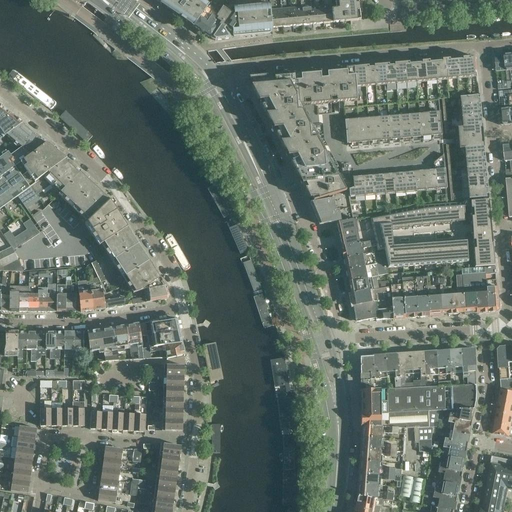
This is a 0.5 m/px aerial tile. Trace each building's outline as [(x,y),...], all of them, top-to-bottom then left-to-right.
[(161,0),(159,3),(172,11),(180,0),(161,0)] [(180,0),(172,11),(177,15),(193,26),(208,5),(202,0),(180,0)] [(331,9),(333,22),(361,20),(358,0),(337,0),(339,8),(333,9),(331,9)] [(193,26),(210,38),(221,23),(215,19),(220,11),(209,3),(208,5),(193,26)] [(233,37),(269,34),(270,34),(269,32),(272,32),(270,4),(233,7),(234,15),(234,16),(225,28),(232,33),(233,37)] [(332,4),(321,5),(323,23),(333,22),(331,9),(333,9),(332,4)] [(321,5),(311,6),(313,24),(323,23),(321,5)] [(311,6),(301,7),(302,25),(313,24),(311,6)] [(221,23),(210,38),(215,40),(229,38),(229,37),(225,30),(224,29),(225,28),(234,16),(222,7),(220,11),(216,17),(215,19),(221,23)] [(291,7),(280,8),(282,27),(292,26),(291,7)] [(301,7),(291,7),(292,26),(302,25),(301,7)] [(271,10),(270,10),(272,28),(282,27),(280,8),(271,9),(271,10)] [(495,56),(497,72),(500,71),(500,72),(502,72),(503,84),(498,85),(498,90),(508,89),(506,71),(505,55),(495,56)] [(468,58),(466,58),(467,77),(467,78),(477,77),(477,71),(476,57),(468,58)] [(465,58),(455,59),(457,79),(467,78),(465,58)] [(455,59),(445,60),(447,80),(457,79),(455,59)] [(445,60),(435,61),(437,81),(447,80),(445,60)] [(425,61),(415,62),(416,82),(427,82),(425,61)] [(435,61),(425,61),(427,82),(437,81),(435,61)] [(415,62),(405,63),(406,83),(416,82),(415,62)] [(405,63),(394,64),(396,84),(406,83),(405,63)] [(394,64),(384,65),(386,85),(396,84),(394,64)] [(384,65),(374,66),(376,86),(386,85),(384,65)] [(374,66),(364,67),(366,87),(376,86),(374,66)] [(363,67),(354,68),(355,87),(366,87),(364,67),(363,67)] [(354,68),(327,70),(330,104),(342,103),(357,101),(355,87),(354,68)] [(13,70),(9,76),(47,107),(51,101),(13,70)] [(327,70),(298,73),(301,106),(320,105),(327,104),(330,104),(327,70)] [(253,86),(250,86),(258,101),(261,106),(266,115),(304,111),(301,106),(298,73),(260,76),(260,77),(255,77),(255,79),(258,86),(253,86)] [(502,126),(511,124),(510,109),(508,90),(504,91),(506,109),(501,110),(502,126)] [(478,95),(459,97),(460,107),(480,105),(479,95),(478,95)] [(480,105),(460,107),(461,117),(481,115),(480,105)] [(0,116),(0,139),(4,136),(6,135),(22,123),(15,117),(15,118),(12,115),(7,111),(7,112),(0,116)] [(304,111),(266,115),(270,124),(272,128),(273,129),(275,134),(280,144),(318,140),(304,111)] [(440,112),(429,113),(431,137),(442,136),(440,112)] [(429,113),(418,114),(420,138),(431,137),(429,113)] [(68,114),(63,120),(79,135),(84,129),(68,114)] [(418,114),(408,115),(410,138),(420,138),(418,114)] [(408,115),(397,116),(399,139),(410,138),(408,115)] [(481,115),(461,117),(462,127),(482,126),(481,115)] [(397,116),(386,117),(388,140),(399,139),(397,116)] [(386,117),(376,118),(378,141),(388,140),(386,117)] [(376,118),(365,119),(367,142),(378,141),(376,118)] [(365,119),(355,120),(357,143),(367,142),(365,119)] [(355,120),(344,121),(346,144),(357,143),(355,120)] [(22,123),(6,135),(21,148),(22,149),(23,148),(28,142),(33,146),(39,137),(22,123)] [(462,127),(457,128),(457,134),(458,139),(483,136),(482,132),(482,126),(462,127)] [(483,136),(458,139),(458,142),(458,143),(459,149),(464,149),(484,147),(483,141),(483,139),(483,136)] [(28,142),(23,148),(31,155),(45,144),(46,143),(39,137),(33,146),(28,142)] [(318,140),(280,144),(284,151),(287,156),(287,157),(290,161),(295,171),(333,168),(318,140)] [(31,155),(14,166),(29,188),(30,187),(45,177),(49,173),(48,172),(66,159),(64,160),(59,153),(56,156),(52,150),(53,149),(53,148),(51,150),(47,144),(46,143),(45,144),(31,155)] [(484,147),(464,149),(465,159),(485,157),(484,147)] [(0,177),(14,166),(31,155),(23,148),(22,149),(21,148),(11,155),(8,152),(0,157),(0,177)] [(443,155),(433,163),(433,170),(435,190),(446,189),(443,155)] [(485,157),(465,159),(466,169),(485,167),(485,157)] [(45,177),(30,187),(36,195),(39,193),(50,185),(52,184),(61,192),(80,173),(81,172),(74,165),(66,159),(48,172),(49,173),(45,177)] [(14,166),(0,177),(0,208),(17,197),(29,188),(14,166)] [(485,167),(466,169),(466,179),(486,178),(485,167)] [(333,168),(295,171),(299,179),(301,183),(301,184),(302,184),(304,189),(309,198),(311,202),(333,199),(332,196),(346,192),(345,191),(339,180),(333,168)] [(433,170),(423,171),(425,191),(435,190),(433,170)] [(423,171),(413,172),(415,192),(425,191),(423,171)] [(80,173),(61,192),(66,198),(64,200),(66,202),(69,200),(74,206),(95,186),(81,173),(82,172),(81,172),(80,173)] [(413,172),(403,173),(405,193),(415,192),(413,172)] [(403,173),(393,174),(394,194),(405,193),(403,173)] [(393,174),(382,175),(384,195),(394,194),(393,174)] [(382,175),(372,176),(374,195),(384,195),(382,175)] [(364,196),(362,176),(352,177),(353,188),(345,191),(346,192),(347,191),(348,198),(364,196)] [(372,176),(362,176),(364,196),(374,195),(372,176)] [(466,179),(462,180),(463,190),(467,189),(487,188),(486,178),(466,179)] [(95,186),(74,206),(80,211),(78,214),(81,216),(83,214),(89,220),(110,200),(95,187),(95,186)] [(29,188),(17,197),(23,205),(27,210),(40,200),(36,195),(30,187),(29,188)] [(467,189),(463,190),(464,200),(468,200),(487,198),(488,198),(487,188),(467,189)] [(217,189),(210,193),(224,218),(231,214),(217,189)] [(311,202),(310,203),(315,213),(339,209),(350,207),(349,199),(348,198),(347,191),(346,192),(332,196),(333,199),(311,202)] [(110,200),(89,220),(97,232),(94,233),(95,234),(96,236),(98,235),(98,234),(103,242),(127,228),(116,210),(110,201),(110,200)] [(471,223),(470,223),(470,224),(472,224),(490,223),(490,222),(491,222),(489,201),(488,201),(488,200),(470,202),(471,223)] [(463,202),(441,204),(442,224),(451,223),(451,222),(464,221),(465,221),(463,202)] [(425,205),(419,206),(421,226),(430,226),(430,225),(442,224),(441,204),(425,205)] [(419,206),(398,211),(399,229),(408,228),(408,227),(421,226),(419,206)] [(339,209),(315,213),(320,224),(336,222),(341,221),(352,219),(350,207),(339,209)] [(33,214),(37,222),(45,219),(42,210),(33,214)] [(398,211),(369,216),(372,231),(373,235),(374,239),(375,239),(387,238),(388,247),(392,246),(391,234),(391,230),(399,229),(398,211)] [(10,231),(4,235),(12,246),(14,250),(28,241),(42,232),(33,218),(32,218),(23,224),(27,230),(15,238),(10,231)] [(336,222),(335,222),(338,236),(339,241),(340,244),(343,244),(344,246),(359,243),(358,238),(357,233),(355,221),(354,219),(352,219),(341,221),(336,222)] [(472,234),(470,234),(470,235),(472,235),(473,245),(493,244),(492,235),(491,230),(491,226),(490,223),(472,224),(472,228),(472,231),(472,234)] [(236,226),(229,229),(239,253),(246,250),(236,226)] [(127,228),(103,242),(108,250),(106,251),(107,253),(109,251),(114,259),(137,244),(127,228)] [(375,239),(374,239),(375,240),(377,251),(384,250),(388,268),(393,268),(403,267),(401,246),(392,246),(388,247),(387,238),(375,239)] [(343,244),(340,244),(341,247),(343,259),(364,255),(363,249),(375,246),(374,240),(359,243),(344,246),(343,244)] [(465,241),(444,243),(445,264),(468,262),(466,241),(465,241)] [(444,243),(422,244),(424,266),(424,265),(445,264),(444,243)] [(137,244),(114,259),(119,266),(116,267),(117,269),(120,267),(124,275),(125,275),(148,261),(137,244)] [(422,244),(401,246),(403,267),(404,267),(424,266),(422,244)] [(493,244),(473,245),(475,267),(494,266),(494,265),(493,244)] [(11,247),(0,252),(0,270),(23,271),(18,260),(11,247)] [(383,250),(375,252),(378,264),(386,262),(383,250)] [(364,255),(343,259),(346,271),(378,264),(375,252),(364,255)] [(250,260),(243,263),(254,291),(261,288),(250,260)] [(97,261),(91,263),(101,283),(105,280),(97,261)] [(148,261),(125,275),(126,277),(129,282),(127,284),(128,285),(130,284),(136,292),(139,291),(140,290),(144,289),(165,286),(159,278),(148,261)] [(386,262),(378,264),(381,275),(388,274),(386,262)] [(378,264),(346,271),(348,282),(369,278),(376,276),(381,275),(378,264)] [(473,268),(461,269),(462,276),(465,312),(466,312),(467,314),(470,313),(471,312),(476,312),(473,275),(473,268)] [(484,268),(473,268),(473,275),(476,312),(476,313),(488,312),(485,280),(484,268)] [(441,314),(439,286),(434,286),(433,272),(426,272),(426,277),(428,297),(429,315),(435,315),(436,316),(439,316),(440,314),(441,314)] [(369,278),(348,282),(351,293),(378,289),(376,276),(369,278)] [(465,312),(462,276),(456,276),(457,292),(451,292),(453,315),(458,314),(459,313),(465,312)] [(9,289),(6,288),(6,277),(2,277),(1,295),(0,311),(9,311),(9,289)] [(414,277),(402,278),(402,280),(405,318),(417,317),(416,297),(414,277)] [(429,315),(428,297),(426,277),(414,277),(416,297),(417,317),(429,316),(429,315)] [(453,315),(451,292),(451,287),(446,287),(445,277),(438,278),(439,286),(441,314),(447,314),(448,315),(453,315)] [(88,280),(90,291),(93,310),(105,309),(104,297),(103,289),(97,278),(88,280)] [(77,282),(78,293),(81,312),(93,310),(90,291),(88,280),(77,282)] [(397,285),(390,285),(391,299),(392,309),(393,319),(405,318),(402,280),(397,281),(397,285)] [(499,309),(496,280),(485,280),(488,312),(497,311),(499,309)] [(19,294),(19,312),(28,312),(28,294),(29,283),(29,281),(24,281),(23,294),(19,294)] [(56,294),(56,312),(65,312),(65,294),(66,282),(61,281),(61,294),(56,294)] [(65,294),(65,312),(78,312),(77,294),(71,294),(71,281),(66,282),(65,294)] [(38,294),(38,312),(47,312),(47,294),(47,283),(42,282),(42,294),(38,294)] [(28,294),(28,312),(38,312),(38,294),(33,294),(34,283),(29,283),(28,294)] [(47,294),(47,312),(56,312),(56,294),(52,294),(52,285),(48,285),(47,294)] [(131,300),(132,304),(167,299),(169,296),(168,296),(165,286),(144,289),(145,297),(131,300)] [(389,287),(351,293),(353,306),(372,303),(371,302),(374,301),(376,301),(391,299),(389,287)] [(113,295),(104,297),(105,309),(124,306),(124,303),(123,298),(118,288),(114,290),(116,297),(114,297),(113,295)] [(15,294),(15,289),(9,289),(9,311),(19,312),(19,294),(15,294)] [(262,295),(254,297),(263,325),(271,322),(269,316),(262,295)] [(372,303),(353,306),(356,319),(356,322),(360,322),(360,321),(370,319),(370,320),(376,320),(393,319),(392,309),(377,310),(376,301),(374,301),(371,302),(372,303)] [(174,318),(150,322),(151,330),(152,335),(156,334),(160,334),(179,331),(177,320),(174,318)] [(145,323),(138,324),(141,337),(147,336),(152,335),(151,330),(146,331),(145,323)] [(138,324),(126,326),(129,346),(136,345),(137,347),(142,347),(142,344),(141,337),(138,324)] [(126,326),(113,328),(117,348),(124,347),(124,349),(129,349),(129,346),(126,326)] [(113,328),(100,330),(104,350),(111,349),(112,351),(117,351),(116,348),(117,348),(113,328)] [(100,330),(88,332),(88,338),(90,353),(98,351),(99,354),(104,353),(104,350),(100,330)] [(182,343),(179,331),(160,334),(156,334),(152,335),(147,336),(149,348),(157,347),(182,343)] [(18,352),(17,332),(5,332),(5,336),(6,343),(4,356),(17,357),(18,357),(17,352),(18,352)] [(18,357),(17,357),(17,362),(22,362),(22,350),(27,350),(27,332),(17,332),(18,352),(17,352),(18,357)] [(27,332),(27,350),(31,350),(31,366),(36,366),(36,362),(36,332),(27,332)] [(36,332),(36,362),(41,358),(41,355),(46,355),(46,350),(46,332),(36,332)] [(46,332),(46,350),(50,350),(50,360),(55,360),(55,359),(55,332),(46,332)] [(55,332),(55,359),(60,359),(60,350),(64,350),(64,332),(55,332)] [(74,332),(64,332),(64,350),(64,357),(74,357),(74,332)] [(74,332),(74,357),(74,359),(79,360),(79,350),(84,350),(84,332),(74,332)] [(212,342),(205,344),(212,380),(220,378),(212,342)] [(182,343),(157,347),(158,351),(165,350),(167,359),(184,355),(182,343)] [(509,363),(511,362),(511,346),(501,347),(499,350),(499,356),(501,380),(511,379),(510,368),(509,363)] [(150,352),(149,348),(143,349),(144,359),(151,359),(150,352)] [(467,385),(475,385),(474,352),(474,351),(471,349),(461,350),(463,373),(463,378),(467,378),(467,385)] [(463,373),(461,350),(448,351),(450,374),(455,374),(455,373),(463,373)] [(448,351),(436,352),(437,369),(437,375),(445,374),(450,374),(448,351)] [(436,352),(424,353),(425,376),(430,375),(437,375),(437,369),(436,352)] [(425,376),(424,353),(416,353),(411,354),(412,374),(420,373),(421,382),(426,382),(425,376)] [(412,374),(411,354),(399,355),(401,388),(406,388),(413,388),(413,383),(405,383),(405,377),(405,374),(412,374)] [(387,372),(386,355),(374,356),(375,379),(380,379),(380,378),(387,377),(387,372)] [(401,388),(399,355),(386,355),(387,372),(394,372),(395,389),(401,388)] [(360,360),(361,390),(374,390),(373,380),(375,379),(374,356),(364,357),(363,357),(360,360)] [(282,363),(274,364),(278,385),(277,385),(278,389),(286,388),(282,363)] [(164,365),(164,367),(164,377),(166,377),(183,377),(184,366),(164,365)] [(166,382),(155,382),(155,383),(155,387),(163,388),(183,388),(183,377),(166,377),(166,382)] [(511,378),(511,379),(501,380),(502,390),(511,391),(511,378)] [(84,391),(84,381),(72,381),(73,391),(84,391)] [(476,394),(475,385),(467,385),(450,386),(438,386),(433,387),(426,387),(413,388),(406,388),(401,388),(395,389),(387,389),(387,413),(388,413),(388,427),(404,428),(405,428),(418,428),(428,427),(433,427),(435,427),(437,415),(438,415),(439,411),(440,411),(443,411),(457,410),(457,409),(460,409),(472,408),(474,408),(475,401),(476,394)] [(163,388),(163,398),(183,399),(183,388),(163,388)] [(387,413),(387,389),(374,390),(361,390),(361,413),(361,414),(380,413),(387,413)] [(511,391),(502,390),(499,401),(511,402),(511,391)] [(163,398),(163,409),(183,410),(183,399),(163,398)] [(288,401),(278,403),(282,431),(292,430),(290,419),(291,418),(290,413),(288,401)] [(511,402),(499,401),(497,412),(511,414),(511,402)] [(73,403),(73,409),(73,427),(84,427),(84,409),(84,403),(73,403)] [(450,413),(449,417),(471,422),(474,408),(472,408),(460,409),(457,409),(457,410),(456,414),(450,413)] [(51,409),(40,409),(40,427),(51,427),(51,409)] [(62,409),(51,409),(51,427),(62,427),(62,409)] [(73,409),(62,409),(62,427),(73,427),(73,409)] [(113,413),(112,431),(123,431),(123,414),(124,410),(117,409),(117,414),(113,413)] [(163,409),(162,420),(182,420),(183,410),(163,409)] [(102,413),(91,412),(90,430),(101,430),(102,413)] [(511,414),(497,412),(495,423),(511,426),(511,425),(511,414)] [(102,413),(101,430),(112,431),(113,413),(102,413)] [(388,427),(388,413),(387,413),(380,413),(361,414),(361,426),(363,426),(381,427),(381,426),(382,427),(383,427),(388,428),(388,427)] [(123,414),(123,431),(134,432),(134,414),(123,414)] [(134,414),(134,432),(144,432),(146,415),(134,414)] [(449,417),(448,422),(450,423),(450,431),(452,431),(469,435),(471,422),(449,417)] [(162,420),(162,431),(182,431),(182,420),(162,420)] [(495,423),(493,434),(509,437),(510,435),(511,426),(495,423)] [(220,424),(211,424),(211,453),(219,453),(220,424)] [(19,426),(18,437),(35,440),(37,429),(19,426)] [(403,434),(404,428),(388,427),(388,428),(383,427),(382,427),(381,426),(381,427),(363,426),(362,432),(361,432),(361,437),(383,439),(384,433),(403,434)] [(418,428),(419,441),(431,440),(433,427),(428,427),(418,428)] [(445,438),(444,443),(466,448),(469,435),(452,431),(451,439),(446,438),(445,438)] [(18,437),(16,448),(34,450),(35,440),(18,437)] [(295,437),(286,437),(287,469),(296,469),(295,437)] [(383,444),(383,439),(361,437),(360,443),(362,443),(361,449),(380,450),(396,451),(397,445),(383,445),(383,444)] [(431,449),(431,440),(419,441),(419,452),(430,452),(431,449)] [(443,448),(442,456),(443,456),(463,460),(466,448),(444,443),(443,447),(443,448)] [(161,444),(161,445),(160,455),(179,458),(181,447),(161,444)] [(105,447),(104,458),(121,460),(122,449),(105,447)] [(16,448),(15,459),(32,461),(34,450),(16,448)] [(142,449),(134,450),(134,454),(133,461),(141,462),(142,454),(142,449)] [(396,457),(396,451),(380,450),(361,449),(361,455),(360,455),(359,460),(382,462),(382,457),(396,457)] [(160,455),(158,465),(178,468),(179,458),(160,455)] [(461,473),(463,460),(443,456),(441,464),(440,463),(439,468),(461,473)] [(482,507),(480,511),(505,511),(504,511),(509,489),(511,489),(511,459),(493,456),(492,456),(491,464),(483,507),(482,507)] [(104,458),(102,469),(119,471),(121,460),(104,458)] [(15,459),(14,470),(31,472),(32,461),(15,459)] [(381,468),(382,462),(359,460),(359,466),(360,467),(360,472),(401,475),(401,469),(381,468)] [(176,479),(178,468),(158,466),(157,476),(176,479)] [(461,473),(439,468),(438,473),(444,474),(443,482),(458,485),(461,473)] [(102,469),(101,479),(118,482),(119,471),(102,469)] [(14,470),(12,481),(30,483),(31,472),(14,470)] [(296,473),(282,472),(282,505),(296,505),(296,473)] [(400,487),(401,475),(360,472),(359,478),(358,478),(358,484),(380,485),(380,480),(396,481),(396,487),(400,487)] [(157,476),(155,487),(175,490),(176,479),(157,476)] [(409,496),(411,477),(403,476),(401,495),(409,496)] [(101,479),(99,490),(116,493),(118,482),(101,479)] [(414,479),(410,501),(418,502),(422,480),(414,479)] [(436,480),(433,493),(456,498),(458,485),(443,482),(436,480)] [(12,481),(11,491),(28,494),(30,483),(12,481)] [(138,485),(131,484),(130,491),(130,495),(137,496),(138,489),(137,489),(138,485)] [(358,484),(357,490),(358,490),(358,496),(370,498),(376,499),(383,500),(392,501),(393,493),(380,491),(380,485),(358,484)] [(155,487),(154,498),(173,501),(175,490),(155,487)] [(116,493),(99,490),(98,501),(115,503),(116,493)] [(456,498),(433,493),(433,498),(439,499),(437,508),(452,510),(453,510),(456,498)] [(357,504),(356,508),(368,511),(374,511),(391,511),(391,510),(384,509),(385,508),(382,507),(383,500),(376,499),(370,498),(358,496),(357,504)] [(154,498),(152,508),(172,511),(173,501),(154,498)]
